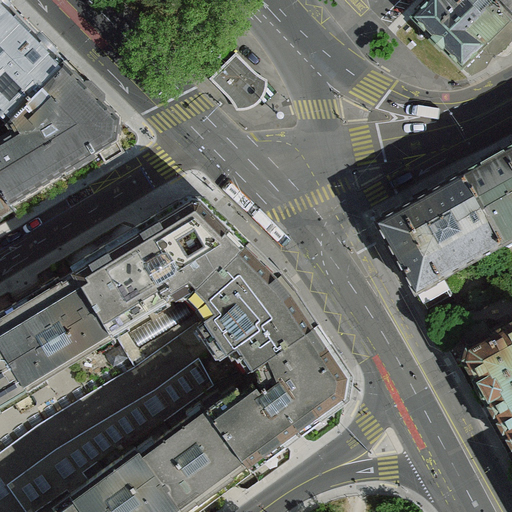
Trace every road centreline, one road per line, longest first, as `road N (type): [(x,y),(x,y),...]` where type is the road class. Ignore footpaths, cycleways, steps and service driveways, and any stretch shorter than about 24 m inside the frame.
road 1 (secondary): [(317,238),(465,486)]
road 2 (secondary): [(492,104),(382,141),(226,151)]
road 3 (secondary): [(226,151),(170,165),(0,268)]
road 4 (secondary): [(511,121),(317,238)]
road 5 (residential): [(259,511),(317,473),(388,469),(465,486)]
road 6 (secondary): [(79,0),(226,151)]
road 7 (secondary): [(492,104),(418,105),(388,96),(325,56)]
road 8 (secondary): [(226,151),(317,238)]
